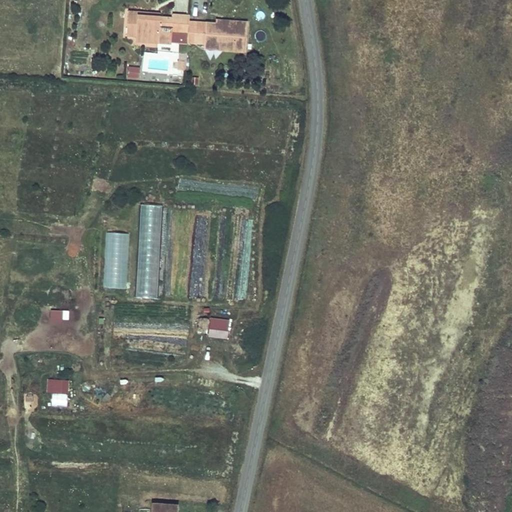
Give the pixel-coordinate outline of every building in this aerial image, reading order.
[(125,38),(135,38),(143,39),(143,45),(156,45),(157,30),(169,30),(170,34),(179,34),(179,16),(170,16),(170,20),(159,20),(146,20),(146,15),(126,14),(125,38)] [(195,25),(194,43),(203,44),(225,44),(225,51),(246,52),(248,22),(226,21),(226,27),(215,26),(195,25)] [(185,43),(194,43),(195,25),(186,25),(186,34),(185,43)] [(140,69),(129,68),(128,78),(139,79),(140,69)] [(105,233),(102,288),(126,289),(128,234),(105,233)] [(62,322),(62,311),(50,310),(49,322),(62,322)] [(209,318),(207,339),(227,340),(228,320),(209,318)] [(46,379),(46,394),(68,394),(68,380),(46,379)]
